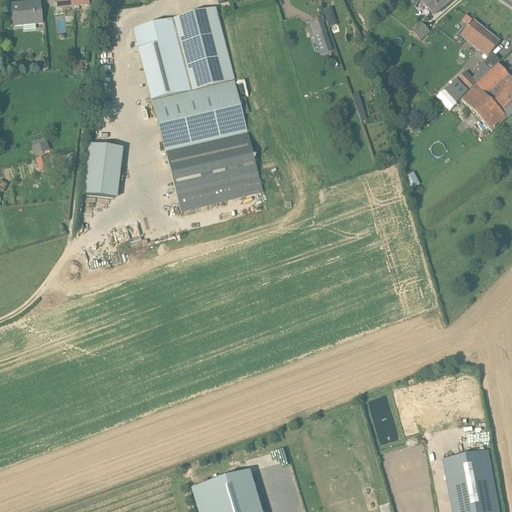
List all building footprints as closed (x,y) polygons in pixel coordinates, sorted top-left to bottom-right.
[(88,0),(78,0),(79,4),(79,9),(80,9),(80,6),(89,5),(88,0)] [(421,0),(420,1),(434,16),(452,0),(421,0)] [(24,4),(12,5),(15,28),(43,25),(40,2),(33,3),(33,5),(24,6),(24,4)] [(216,10),(133,31),(144,73),(151,103),(181,216),(264,195),(234,81),(216,10)] [(309,23),(321,56),(335,51),(322,18),(309,23)] [(472,21),(460,37),(487,59),(499,44),(488,34),(486,36),(482,32),(483,30),(472,21)] [(421,23),(411,31),(416,36),(420,41),(430,33),(421,23)] [(472,79),(477,84),(491,72),(483,63),(477,69),(480,72),(472,79)] [(511,80),(498,65),(491,72),(477,84),(467,94),(461,100),(492,133),(507,119),(507,120),(511,115),(511,80)] [(466,72),(456,81),(462,88),(467,94),(477,84),(472,79),(466,72)] [(47,138),(31,142),(35,156),(50,152),(47,138)] [(95,140),(95,148),(117,148),(117,141),(95,140)] [(83,196),(118,200),(124,150),(89,147),(83,196)] [(42,161),(30,164),(32,171),(44,168),(42,161)] [(405,178),(412,190),(421,185),(414,173),(405,178)] [(495,511),(485,454),(445,462),(455,511),(495,511)] [(261,511),(250,473),(191,490),(197,511),(261,511)]
